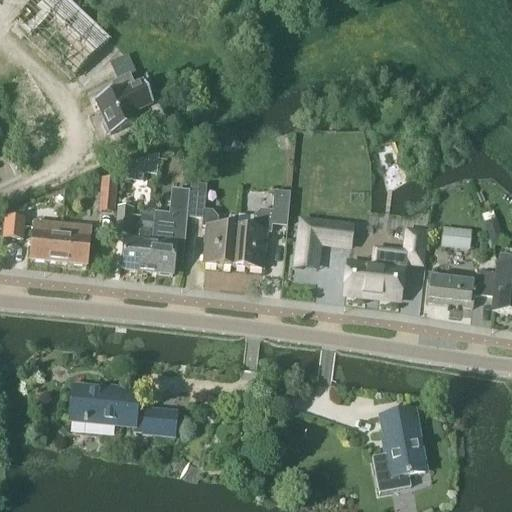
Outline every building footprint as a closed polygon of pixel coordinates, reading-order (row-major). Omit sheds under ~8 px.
[(71,86),(111,44),(64,0),(38,0),(11,29),(71,86)] [(39,104),(27,76),(1,87),(15,117),(13,118),(30,155),(62,140),(45,102),(39,104)] [(136,88),(131,78),(116,85),(119,92),(96,103),(112,138),(141,124),(136,115),(155,106),(144,84),(136,88)] [(122,171),(121,179),(146,181),(146,179),(158,180),(160,157),(122,171)] [(115,217),(118,183),(102,182),(99,215),(115,217)] [(233,270),(236,230),(218,228),(219,221),(214,214),(205,213),(207,188),(192,187),(188,221),(203,222),(202,230),(208,231),(204,267),(233,270)] [(154,214),(148,277),(174,279),(175,266),(184,267),(188,221),(191,194),(172,192),(169,216),(154,214)] [(236,230),(233,270),(264,273),(267,237),(272,237),(273,229),(288,230),(291,196),(275,194),(273,214),(262,213),(255,218),(253,232),(236,230)] [(132,239),(133,211),(118,210),(115,237),(132,239)] [(122,274),(148,277),(154,214),(154,213),(142,212),(139,243),(125,242),(122,274)] [(23,243),(25,222),(6,221),(4,242),(23,243)] [(484,226),(488,239),(501,235),(497,222),(484,226)] [(299,244),(296,270),(317,273),(320,247),(350,250),(353,230),(301,223),(299,244)] [(59,266),(63,227),(35,224),(31,263),(59,266)] [(63,227),(59,266),(87,269),(91,230),(63,227)] [(443,230),(441,250),(470,254),(472,234),(443,230)] [(407,234),(404,265),(422,267),(425,236),(407,234)] [(476,282),(474,298),(494,301),(493,314),(511,315),(511,258),(499,257),(498,268),(497,276),(477,274),(476,282)] [(399,305),(402,271),(350,265),(346,299),(399,305)] [(474,298),(476,282),(429,276),(426,307),(472,312),(474,298)] [(135,432),(138,396),(74,390),(70,426),(135,432)] [(135,432),(134,438),(139,438),(176,441),(178,414),(146,411),(137,410),(135,432)] [(380,497),(415,491),(413,479),(426,477),(414,413),(381,419),(389,463),(374,466),(380,497)]
